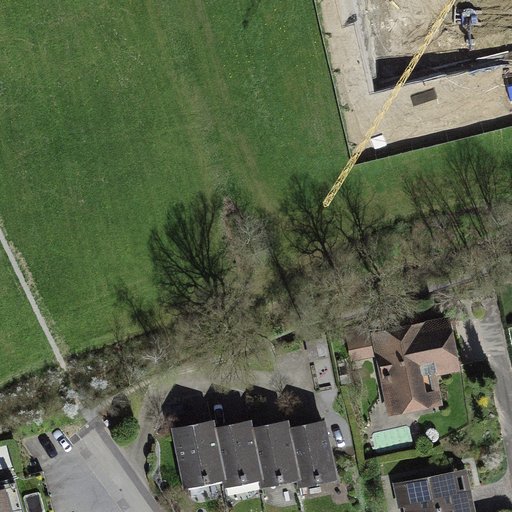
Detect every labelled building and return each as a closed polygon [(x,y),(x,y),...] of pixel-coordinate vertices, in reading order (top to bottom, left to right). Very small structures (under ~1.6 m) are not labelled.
[(442,317),(349,335),(354,364),(383,359),(392,411),(443,401),(436,362),(450,359),(442,317)] [(286,418),(251,425),(262,480),(264,487),(298,480),(287,426),(286,418)] [(321,419),(287,426),(298,480),(299,487),(333,481),(321,419)] [(214,425),(175,432),(186,490),(225,483),(215,432),(214,425)] [(251,425),(215,432),(225,483),(226,488),(262,480),(251,425)] [(472,511),(464,465),(399,477),(405,511),(472,511)] [(24,511),(16,482),(0,486),(0,511),(24,511)]
